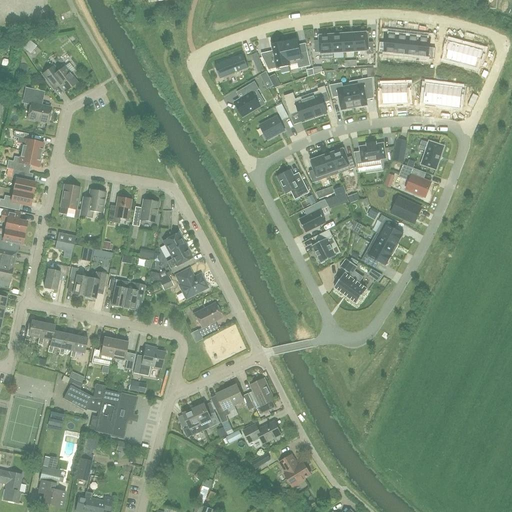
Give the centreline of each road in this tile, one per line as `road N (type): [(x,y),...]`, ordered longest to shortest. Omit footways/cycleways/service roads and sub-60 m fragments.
road 1 (residential): [(463,132),(503,49),(498,38),(447,23),(373,15),(298,21),(226,42),(199,54),(193,66)]
road 2 (residential): [(338,336),(252,170),(371,124),(435,121),(463,132)]
road 3 (residential): [(262,355),(176,193),(56,165)]
road 4 (residential): [(463,132),(447,193),(393,300),(364,339),(338,336)]
road 5 (residential): [(170,398),(182,356),(178,340),(29,304)]
road 6 (residential): [(342,494),(262,355)]
road 7 (residential): [(29,304),(56,165)]
